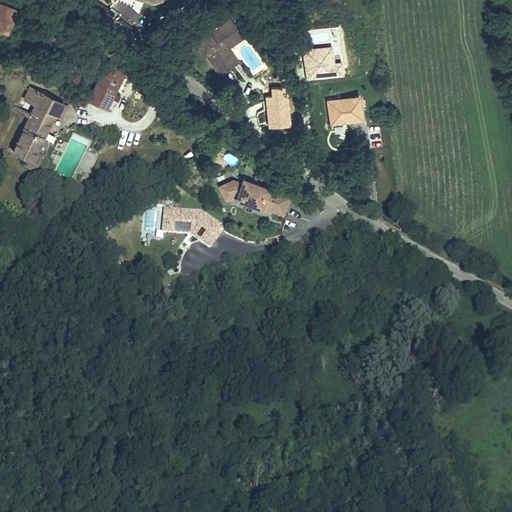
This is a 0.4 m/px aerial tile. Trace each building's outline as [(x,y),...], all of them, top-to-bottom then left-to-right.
[(0,25),(8,5),(0,1),(0,25)] [(223,85),(235,77),(222,58),(242,43),(234,31),(213,46),(211,44),(198,53),(208,67),(210,66),(223,85)] [(222,58),(235,77),(241,72),(231,58),(246,48),(242,43),(222,58)] [(125,72),(108,64),(91,103),(107,110),(125,72)] [(266,86),(267,124),(286,124),(285,85),(266,86)] [(26,157),(23,163),(34,167),(40,153),(34,151),(48,122),(42,120),(47,109),(58,115),(64,104),(40,92),(11,150),(26,157)] [(358,93),(328,99),(332,120),(362,114),(358,93)] [(237,195),(244,181),(236,177),(222,183),(227,197),(235,194),(237,195)] [(289,198),(270,189),(270,188),(246,177),(244,181),(237,195),(236,197),(245,201),(252,204),(260,207),(261,208),(262,206),(270,210),(281,214),(289,198)] [(169,231),(170,211),(162,211),(161,233),(191,235),(192,234),(189,232),(169,231)] [(222,228),(198,213),(170,211),(169,231),(189,232),(192,234),(191,235),(210,247),(222,228)]
